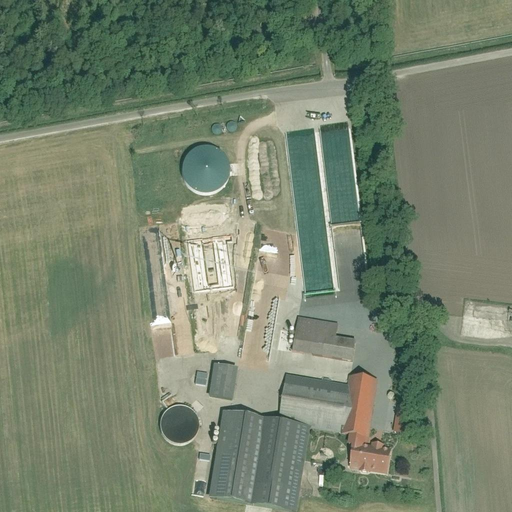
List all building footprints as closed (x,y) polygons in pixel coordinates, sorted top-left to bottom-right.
[(313,133),(314,160),(322,160),(323,163),(326,163),(324,132),(313,133)] [(196,194),(214,195),(241,184),(228,183),(228,177),(225,171),(217,170),(216,167),(216,163),(220,161),(218,157),(220,156),(217,149),(208,149),(187,158),(186,173),(196,194)] [(341,326),(302,319),(296,352),(356,362),(359,341),(339,338),(341,326)] [(243,370),(220,366),(215,397),(238,401),(243,370)] [(200,374),(198,386),(213,389),(215,377),(200,374)] [(370,434),(379,380),(356,376),(354,387),(347,430),(359,433),(370,434)] [(293,377),(286,420),(347,430),(354,387),(293,377)] [(415,409),(401,407),(397,431),(411,433),(415,409)] [(257,418),(227,413),(212,498),(242,503),(257,418)] [(257,418),(242,503),(258,506),(273,421),(257,418)] [(273,421),(258,506),(278,510),(293,425),(273,421)] [(293,425),(278,510),(290,511),(299,511),(314,428),(293,425)] [(359,433),(356,448),(367,450),(370,434),(359,433)] [(353,468),(394,475),(397,455),(390,454),(391,444),(378,442),(376,451),(367,450),(356,448),(353,468)]
